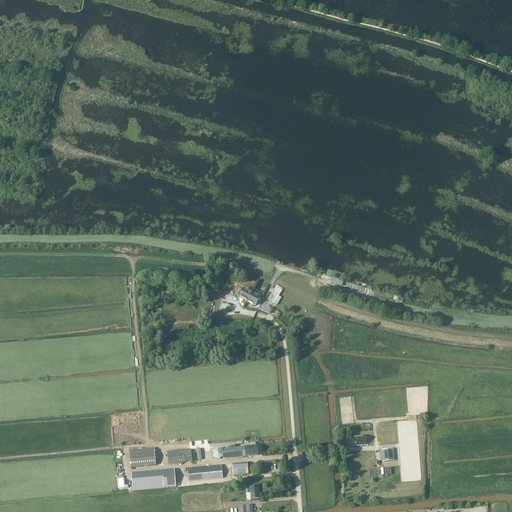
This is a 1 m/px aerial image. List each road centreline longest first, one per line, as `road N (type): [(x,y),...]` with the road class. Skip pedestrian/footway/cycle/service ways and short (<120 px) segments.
road 1 (track): [(511,338),(414,326),(237,268),(0,255)]
road 2 (track): [(131,258),(147,443)]
road 3 (track): [(423,310),(281,267)]
road 4 (track): [(0,457),(147,443)]
